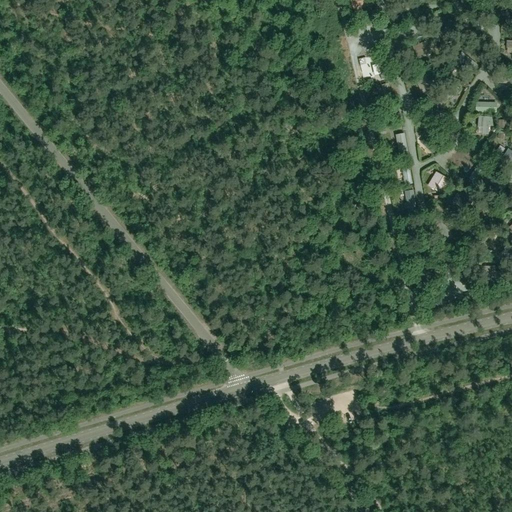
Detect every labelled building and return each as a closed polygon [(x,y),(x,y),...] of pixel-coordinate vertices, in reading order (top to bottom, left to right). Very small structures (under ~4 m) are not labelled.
[(373,0),(349,0),(353,12),(375,5),(373,0)] [(511,1),(497,3),(498,11),(511,8),(511,1)] [(431,53),(426,41),(412,48),(418,60),(425,56),(426,58),(428,57),(428,55),(431,53)] [(389,79),(385,59),(377,60),(382,81),(389,79)] [(431,79),(425,70),(411,78),(416,86),(423,81),(429,91),(435,88),(430,80),(431,79)] [(459,90),(454,84),(433,103),(438,109),(459,90)] [(496,118),(478,116),(477,128),(482,128),(482,134),(488,135),(489,126),(496,127),(496,118)] [(441,142),(430,131),(419,143),(426,149),(431,144),(436,148),(441,142)] [(402,134),(393,136),(396,154),(392,154),(392,159),(406,157),(402,134)] [(511,150),(508,148),(502,158),(511,164),(511,150)] [(450,180),(436,172),(427,186),(441,195),(450,180)] [(495,182),(485,174),(477,186),(488,193),(495,182)] [(445,243),(453,239),(440,216),(433,220),(445,243)] [(511,249),(509,246),(500,254),(508,264),(511,261),(511,249)] [(414,268),(424,285),(434,279),(424,263),(414,268)] [(502,282),(502,272),(484,272),(484,283),(502,282)]
